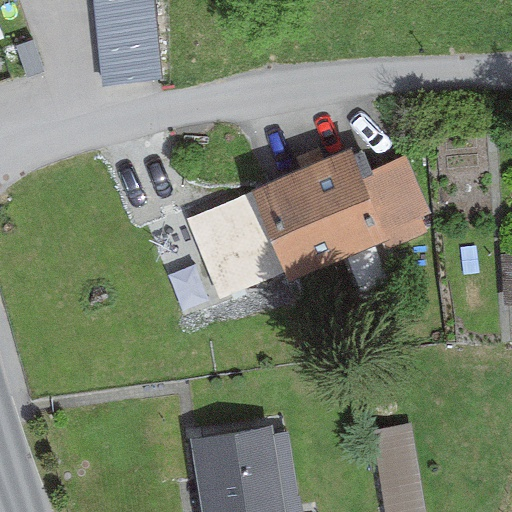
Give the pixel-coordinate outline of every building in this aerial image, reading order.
[(97,0),(102,81),(161,77),(156,0),(97,0)] [(361,173),(352,148),(260,180),(292,271),(421,226),(398,160),(361,173)] [(511,303),(511,253),(501,254),(502,304),(511,303)] [(381,422),(385,511),(424,511),(419,420),(381,422)] [(287,511),(273,425),(196,437),(208,511),(287,511)]
